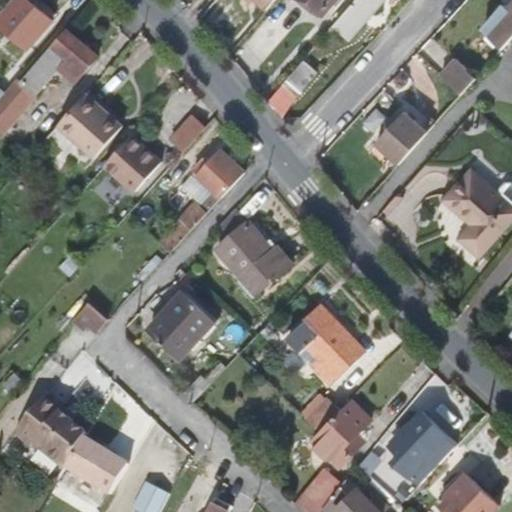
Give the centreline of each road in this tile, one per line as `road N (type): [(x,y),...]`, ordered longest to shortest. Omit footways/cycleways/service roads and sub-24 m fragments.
road 1 (residential): [(278,156),(118,324),(115,339),(132,371),(287,511)]
road 2 (residential): [(288,170),(371,265),(511,397)]
road 3 (residential): [(288,170),(447,0)]
road 4 (residential): [(142,0),(278,156)]
